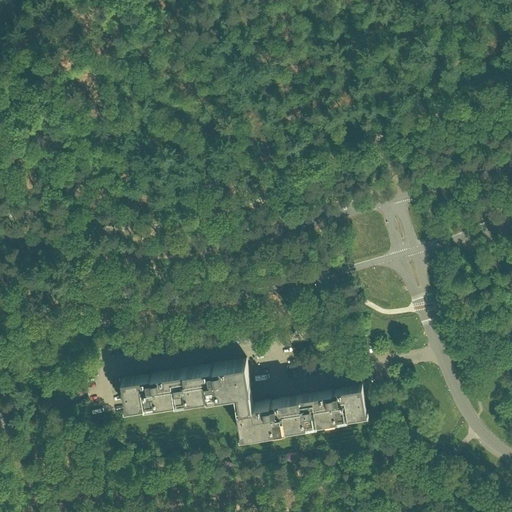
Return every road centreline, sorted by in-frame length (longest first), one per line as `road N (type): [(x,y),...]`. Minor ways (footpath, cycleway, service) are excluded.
road 1 (tertiary): [(0,272),(78,292),(168,301),(287,285),(399,254)]
road 2 (tertiary): [(382,202),(243,238),(147,252),(66,247),(0,231)]
road 3 (unclassified): [(421,293),(458,399),(477,427),(511,454)]
road 4 (track): [(288,0),(286,187)]
